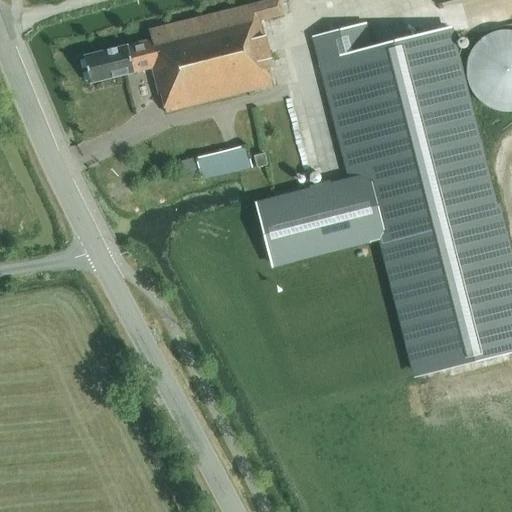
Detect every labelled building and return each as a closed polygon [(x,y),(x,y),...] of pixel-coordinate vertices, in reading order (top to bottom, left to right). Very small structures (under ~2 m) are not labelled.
[(261,21),(283,15),(279,0),(272,0),(149,30),(151,40),(84,57),(90,84),(152,68),(159,95),(161,95),(165,113),(273,86),(268,69),(273,67),(261,21)] [(366,24),(314,37),(350,182),(257,206),(272,264),(384,237),(418,375),(511,350),(511,277),(495,211),(490,212),(445,31),(373,50),(366,24)] [(499,30),(491,33),(484,36),(478,42),(474,46),(470,52),(467,59),(467,68),(467,74),(468,82),(470,89),(474,94),(479,100),(484,105),(490,108),(497,111),(504,112),(511,112),(511,111),(511,30),(506,29),(499,30)] [(202,181),(253,169),(246,146),(196,159),(202,181)] [(256,168),(267,166),(264,154),(253,157),(256,168)]
